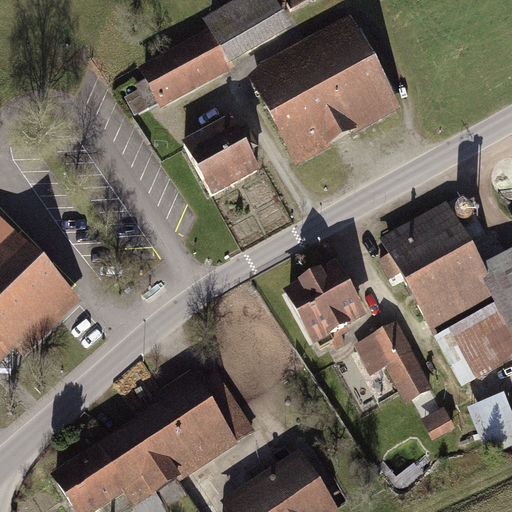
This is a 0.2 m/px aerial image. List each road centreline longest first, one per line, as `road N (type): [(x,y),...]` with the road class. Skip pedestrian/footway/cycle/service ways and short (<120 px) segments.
road 1 (tertiary): [(511,114),(217,282),(0,468)]
road 2 (unknown): [(334,216),(265,90)]
